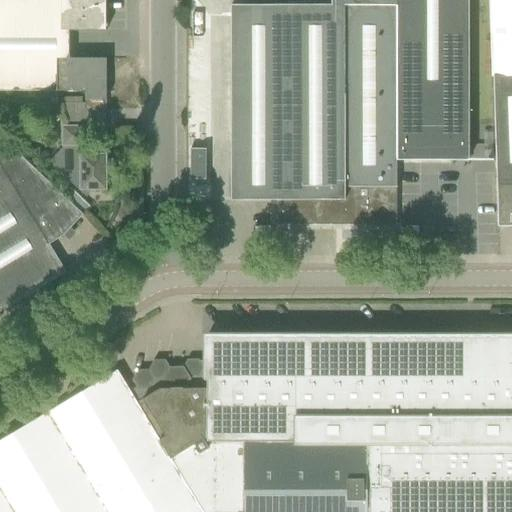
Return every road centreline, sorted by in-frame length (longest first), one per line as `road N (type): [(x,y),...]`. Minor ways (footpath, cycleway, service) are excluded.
road 1 (tertiary): [(511,282),(168,281)]
road 2 (unclassified): [(168,281),(163,0)]
road 3 (tertiary): [(168,281),(0,376)]
